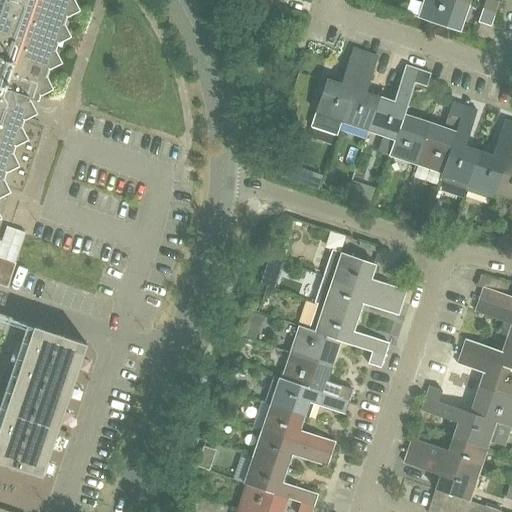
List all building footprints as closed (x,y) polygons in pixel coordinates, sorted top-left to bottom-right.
[(0,0),(0,190),(7,187),(1,177),(5,166),(15,161),(10,150),(14,140),(24,135),(19,124),(22,114),(33,109),(28,98),(26,97),(26,95),(36,98),(39,91),(49,85),(44,75),(48,64),(58,59),(53,48),(57,38),(67,33),(62,22),(65,12),(76,7),(72,0),(0,0)] [(457,31),(466,4),(455,0),(422,0),(417,17),(457,31)] [(483,0),(480,8),(493,13),(497,0),(496,0),(483,0)] [(489,25),(493,13),(480,8),(476,21),(489,25)] [(336,136),(340,121),(364,52),(351,48),(339,84),(324,79),(313,112),(309,126),(336,136)] [(376,56),(364,52),(340,121),(366,129),(377,97),(364,93),(376,56)] [(366,129),(392,138),(393,138),(402,114),(413,82),(417,70),(403,65),(391,102),(377,97),(366,129)] [(429,74),(417,70),(413,82),(425,86),(429,74)] [(446,114),(458,118),(462,105),(450,101),(446,114)] [(463,188),(465,183),(476,150),(463,146),(475,109),(462,105),(458,118),(439,171),(437,179),(463,188)] [(427,122),(402,114),(393,138),(392,138),(387,153),(414,162),(427,122)] [(427,122),(414,162),(439,171),(458,118),(446,114),(441,127),(427,122)] [(490,197),(492,191),(511,131),(511,121),(503,118),(491,155),(476,150),(465,183),(463,188),(490,197)] [(511,131),(492,191),(511,198),(511,131)] [(0,240),(0,257),(15,262),(25,232),(6,226),(1,241),(0,240)] [(331,278),(402,302),(406,290),(369,278),(374,263),(331,248),(322,275),(331,278)] [(14,263),(4,259),(0,269),(0,285),(6,288),(14,263)] [(398,314),(402,302),(331,278),(322,275),(313,302),(316,303),(322,305),(356,316),(361,302),(398,314)] [(511,297),(481,287),(477,298),(511,310),(511,297)] [(511,339),(511,310),(477,298),(472,311),(509,323),(504,337),(511,339)] [(351,330),(356,316),(322,305),(316,303),(308,328),(314,330),(338,340),(370,350),(383,355),(387,342),(351,330)] [(0,461),(39,475),(84,342),(0,313),(0,461)] [(330,365),(338,340),(314,330),(308,328),(298,325),(289,352),(330,365)] [(255,340),(258,330),(245,326),(241,336),(255,340)] [(463,339),(459,350),(472,355),(486,359),(511,368),(511,339),(504,337),(500,351),(463,339)] [(383,355),(370,350),(366,363),(379,367),(383,355)] [(455,363),(482,372),(477,386),(511,397),(511,368),(486,359),(472,355),(459,350),(455,363)] [(325,380),(330,365),(289,352),(280,378),(321,392),(334,396),(347,400),(351,389),(325,380)] [(301,414),(301,415),(306,416),(310,403),(342,413),(347,400),(334,396),(321,392),(280,378),(273,375),(264,402),(268,403),(301,414)] [(428,384),(424,396),(437,401),(441,389),(428,384)] [(468,412),(506,425),(508,426),(511,414),(511,397),(477,386),(468,412)] [(500,443),(506,425),(468,412),(437,401),(424,396),(420,409),(456,421),(451,436),(484,447),(486,439),(500,443)] [(297,428),(301,415),(301,414),(268,403),(259,429),(329,453),(333,440),(297,428)] [(325,465),(329,453),(259,429),(251,456),(283,467),(288,453),(325,465)] [(406,449),(475,472),(484,447),(451,436),(447,450),(410,437),(406,449)] [(205,446),(199,466),(205,468),(211,470),(218,450),(212,448),(205,446)] [(433,488),(445,492),(456,495),(466,499),(475,472),(406,449),(402,461),(438,473),(433,488)] [(242,481),(244,482),(285,496),(299,501),(312,505),(316,493),(279,481),(283,467),(251,456),(242,481)] [(244,511),(279,511),(285,496),(244,482),(235,509),(244,511)] [(426,511),(438,511),(445,492),(433,488),(426,511)] [(438,511),(450,511),(456,495),(445,492),(438,511)] [(450,511),(462,511),(467,499),(466,499),(456,495),(450,511)] [(467,499),(462,511),(476,511),(479,503),(467,499)] [(309,511),(312,505),(299,501),(295,511),(309,511)] [(476,511),(488,511),(490,507),(479,503),(476,511)]
